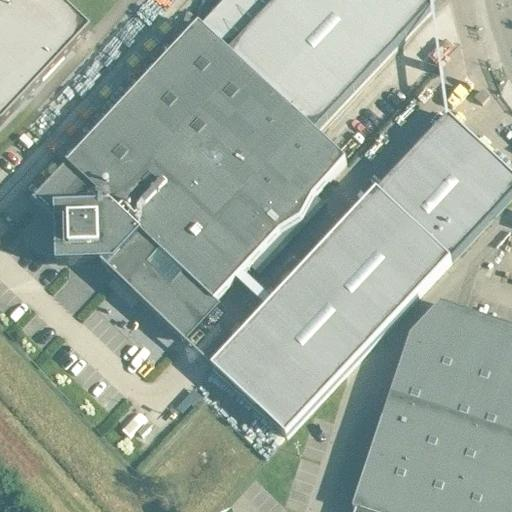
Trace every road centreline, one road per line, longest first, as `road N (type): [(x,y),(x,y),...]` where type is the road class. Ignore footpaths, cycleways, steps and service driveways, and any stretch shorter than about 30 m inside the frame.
road 1 (unknown): [(0,250),(139,386),(169,390),(303,263),(511,40)]
road 2 (unknown): [(511,218),(400,331),(373,373),(322,511)]
road 3 (unknown): [(197,0),(0,216)]
